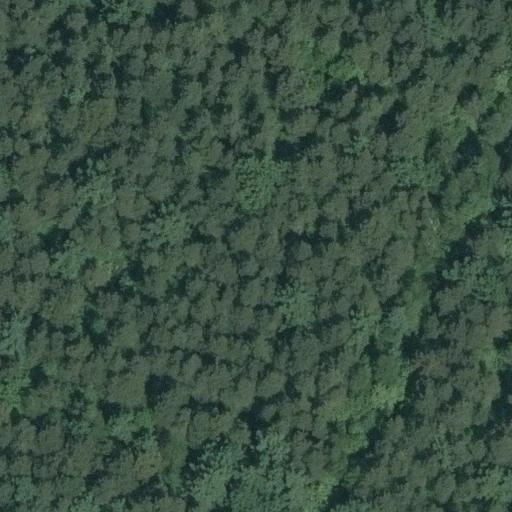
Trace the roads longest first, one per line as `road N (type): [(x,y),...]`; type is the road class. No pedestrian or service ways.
road 1 (track): [(318,511),(511,101)]
road 2 (track): [(292,511),(0,358)]
road 3 (track): [(0,382),(253,511)]
